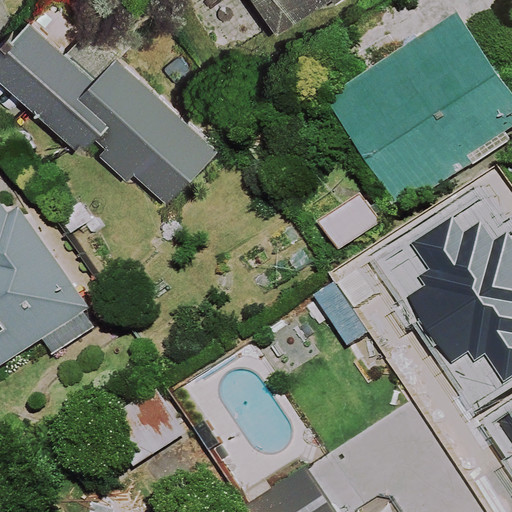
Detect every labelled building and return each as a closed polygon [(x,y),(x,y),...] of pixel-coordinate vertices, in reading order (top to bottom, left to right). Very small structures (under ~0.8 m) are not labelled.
[(331,0),(260,0),(280,32),(331,0)] [(511,138),(511,75),(473,15),(340,100),(408,205),(511,138)] [(0,66),(86,149),(100,134),(114,148),(106,157),(135,185),(144,175),(171,201),(220,150),(120,53),(97,76),(35,16),(0,52),(0,66)] [(0,371),(95,313),(23,194),(0,207),(0,371)] [(390,223),(371,194),(328,221),(347,250),(390,223)] [(379,435),(345,385),(324,399),(358,450),(379,435)] [(192,435),(167,392),(116,422),(142,465),(192,435)] [(511,407),(503,413),(511,426),(511,407)] [(370,511),(333,455),(251,507),(254,511),(370,511)]
